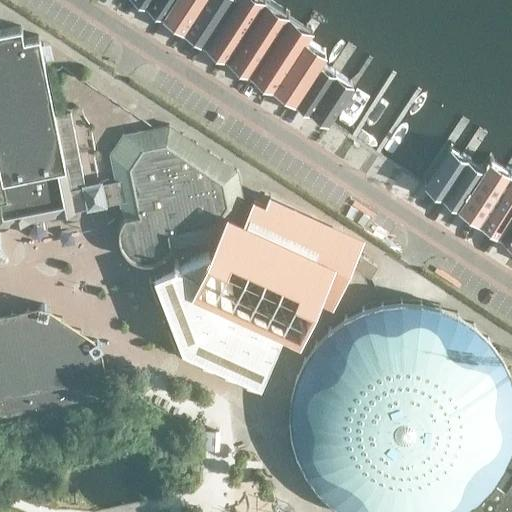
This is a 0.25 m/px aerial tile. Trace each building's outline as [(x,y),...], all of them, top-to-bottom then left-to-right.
[(163,14),(171,0),(147,0),(146,3),(163,14)] [(183,27),(200,0),(171,0),(163,14),(183,27)] [(203,40),(228,0),(200,0),(183,27),(203,40)] [(226,55),(262,0),(228,0),(203,40),(226,55)] [(250,71),(288,12),(269,0),(262,0),(226,55),(250,71)] [(274,86),(305,38),(312,27),(288,12),(250,71),(274,86)] [(73,201),(70,188),(82,186),(82,183),(84,183),(70,111),(56,114),(47,71),(39,35),(24,38),(22,26),(0,30),(0,206),(2,216),(73,201)] [(294,99),(318,61),(325,51),(305,38),(274,86),(294,99)] [(310,110),(335,72),(318,61),(294,99),(310,110)] [(327,121),(352,83),(335,72),(310,110),(327,121)] [(247,212),(238,169),(170,123),(123,133),(110,153),(115,180),(119,201),(123,218),(121,222),(119,229),(119,237),(121,244),(126,251),(133,257),(139,259),(145,261),(153,260),(159,258),(165,254),(168,251),(170,248),(234,235),(248,216),(247,212)] [(448,145),(424,183),(441,195),(466,157),(448,145)] [(466,157),(441,195),(458,205),(483,168),(466,157)] [(483,168),(458,205),(478,219),(509,171),(489,158),(483,168)] [(511,172),(509,171),(478,219),(498,232),(511,210),(511,172)] [(248,216),(234,235),(214,249),(233,297),(287,322),(304,329),(310,332),(324,302),(330,305),(362,234),(273,194),(269,203),(256,198),(248,216)] [(511,210),(498,232),(511,240),(511,210)] [(182,345),(261,381),(287,322),(233,297),(214,249),(154,274),(182,345)] [(378,265),(357,252),(350,263),(371,277),(378,265)] [(511,511),(511,366),(505,353),(498,343),(488,331),(483,325),(471,316),(459,308),(449,304),(440,300),(431,299),(422,296),(416,295),(403,295),(391,295),(376,299),(360,304),(343,313),(330,323),(316,337),(305,352),(297,369),(291,391),(290,411),(292,431),(295,446),(299,458),(307,473),(319,488),(333,501),(348,511),(350,511),(459,511),(463,510),(465,509),(468,511),(511,511)] [(0,395),(105,375),(99,340),(80,330),(0,345),(0,395)] [(0,395),(0,419),(111,398),(106,375),(105,375),(0,395)]
